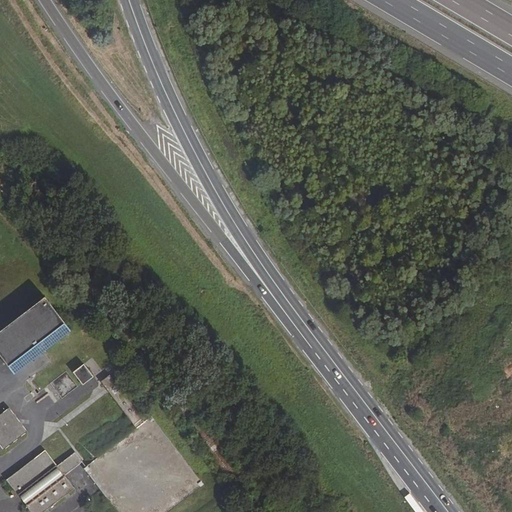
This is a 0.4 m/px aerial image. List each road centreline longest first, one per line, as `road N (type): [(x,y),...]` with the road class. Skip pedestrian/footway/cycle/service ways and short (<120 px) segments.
road 1 (motorway): [(42,0),(308,353),(391,440)]
road 2 (primary): [(334,363),(220,199),(128,0)]
road 3 (motorway): [(389,0),(511,72)]
